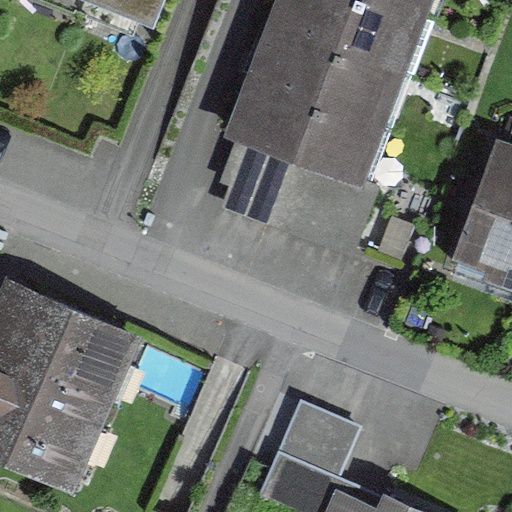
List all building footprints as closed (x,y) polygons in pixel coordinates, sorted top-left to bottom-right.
[(169,0),(86,0),(158,29),(169,0)] [(283,0),(234,128),(244,132),(218,201),(346,251),(442,0),(283,0)] [(511,143),(508,142),(461,264),(511,283),(511,143)] [(149,332),(13,279),(0,312),(0,458),(86,492),(149,332)] [(328,511),(362,426),(301,403),(264,500),(295,511),(328,511)] [(388,509),(343,491),(334,511),(448,511),(395,491),(388,509)]
